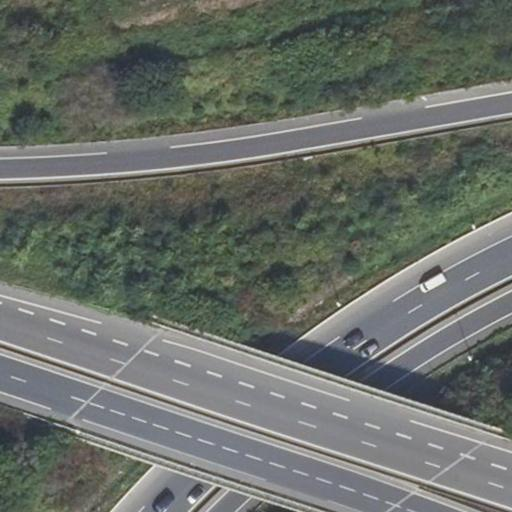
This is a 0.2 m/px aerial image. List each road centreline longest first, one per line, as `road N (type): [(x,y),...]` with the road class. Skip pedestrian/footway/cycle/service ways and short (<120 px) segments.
road 1 (trunk): [(510,489),(0,321)]
road 2 (motorway): [(511,103),(216,154),(0,170)]
road 3 (motorway): [(511,246),(330,354),(251,415),(150,511)]
road 4 (trunk): [(0,377),(417,511)]
road 5 (motorway): [(220,511),(343,406),(511,300)]
